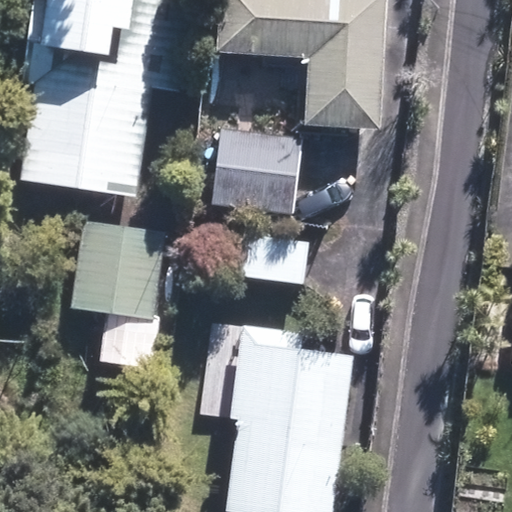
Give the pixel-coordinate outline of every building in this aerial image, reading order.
[(140,193),(141,187),(173,189),(179,104),(147,102),(147,91),(179,94),(185,0),(40,0),(37,53),(97,57),(95,91),(69,89),(68,96),(21,93),(15,185),(140,193)] [(214,0),(213,59),(300,61),(298,131),(382,133),(385,0),(214,0)] [(298,135),(213,131),(209,209),(294,213),(298,135)] [(266,238),(267,217),(238,216),(237,234),(228,233),(226,284),(305,286),(307,239),(266,238)] [(95,367),(167,372),(170,313),(152,312),(157,228),(73,223),(67,311),(98,313),(95,367)] [(226,511),(335,511),(343,403),(348,403),(352,357),(299,353),(300,331),(239,327),(238,339),(217,337),(211,418),(232,420),(226,511)]
